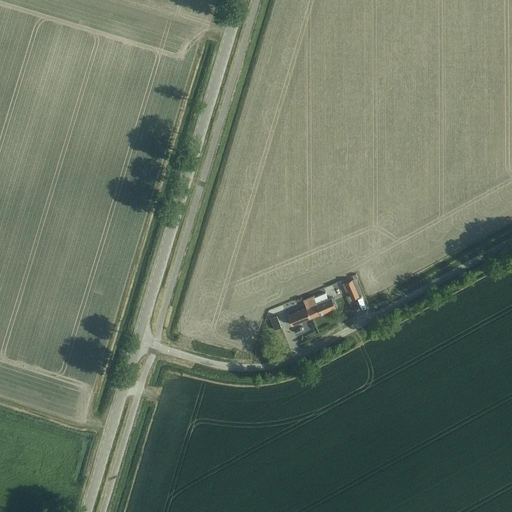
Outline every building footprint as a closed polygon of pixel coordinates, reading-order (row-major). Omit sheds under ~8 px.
[(343,284),(346,292),(349,291),(352,298),(359,295),(352,280),(343,284)] [(313,295),(303,300),(306,307),(311,317),(325,311),(337,306),(332,296),(328,298),(326,293),(314,298),(313,295)] [(359,298),(353,299),(356,313),(362,311),(359,298)] [(311,317),(306,307),(288,314),(292,324),(311,317)] [(277,315),(270,318),(275,330),(281,327),(277,315)]
